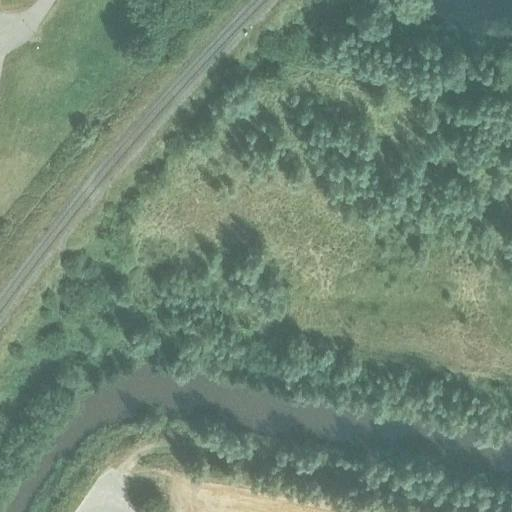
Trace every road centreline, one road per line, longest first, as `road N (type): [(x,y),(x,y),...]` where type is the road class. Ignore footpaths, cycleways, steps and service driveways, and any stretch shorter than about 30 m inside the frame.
road 1 (trunk): [(0,151),(511,223)]
road 2 (trunk): [(511,151),(0,89)]
road 3 (track): [(99,511),(122,469),(160,450),(505,511)]
